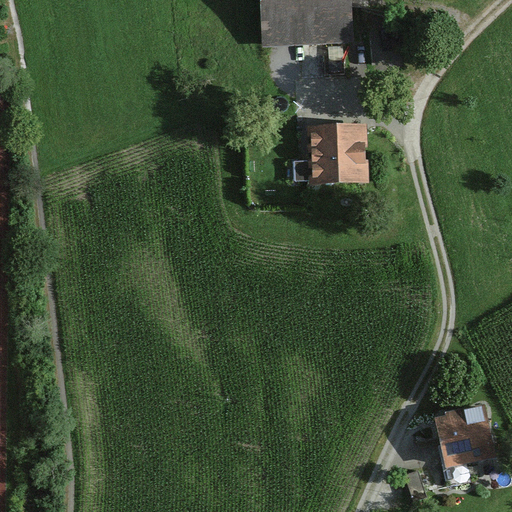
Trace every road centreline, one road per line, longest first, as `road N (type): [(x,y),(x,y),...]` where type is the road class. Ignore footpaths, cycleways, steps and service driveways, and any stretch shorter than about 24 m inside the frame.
road 1 (track): [(451,322),(415,125),(457,50),(511,2)]
road 2 (track): [(366,511),(451,322)]
